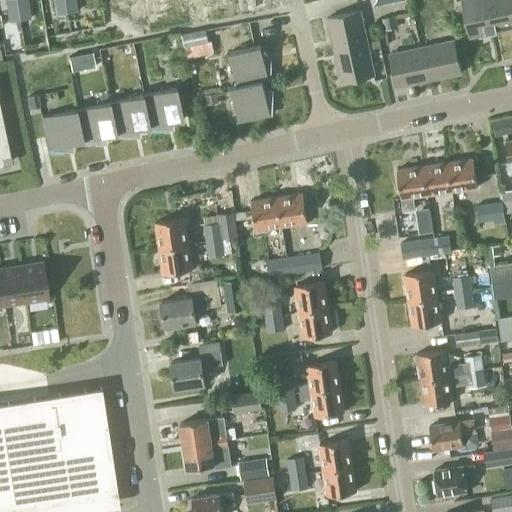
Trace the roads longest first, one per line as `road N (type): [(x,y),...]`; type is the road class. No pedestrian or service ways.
road 1 (residential): [(400,511),(340,132)]
road 2 (residential): [(154,511),(97,186)]
road 3 (residential): [(97,186),(322,135)]
road 4 (residential): [(340,132),(511,98)]
road 5 (residential): [(322,135),(296,7)]
